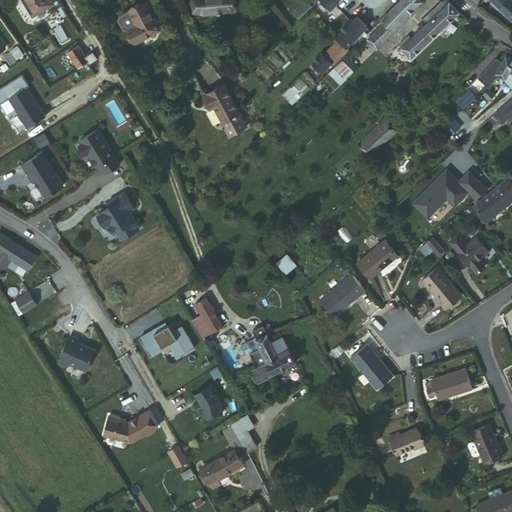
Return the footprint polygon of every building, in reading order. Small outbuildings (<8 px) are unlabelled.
[(50,4),(47,0),(21,0),(31,16),(50,4)] [(229,0),(189,0),(191,15),(230,12),(229,0)] [(320,0),(318,2),(329,13),(336,6),(335,4),(339,0),(320,0)] [(423,0),(401,0),(379,22),(382,25),(390,33),(423,0)] [(492,0),(490,3),(511,21),(511,4),(507,0),(492,0)] [(296,20),(310,8),(303,2),(291,14),(296,20)] [(410,61),(457,15),(447,5),(409,42),(407,40),(404,44),(405,46),(400,51),(406,56),(410,61)] [(148,20),(140,7),(127,14),(136,30),(126,36),(133,48),(158,32),(150,19),(148,20)] [(343,32),(335,39),(337,41),(345,50),(366,29),(356,19),(351,23),(349,21),(340,30),(343,32)] [(392,35),(390,33),(382,25),(368,40),(377,50),(392,35)] [(345,50),(337,41),(322,57),(320,55),(311,65),(320,75),(330,65),(332,67),(347,52),(345,50)] [(90,66),(96,63),(91,55),(83,59),(77,47),(66,53),(75,68),(88,62),(90,66)] [(511,64),(511,61),(504,57),(500,64),(495,61),(477,80),(487,90),(499,78),(503,80),(507,72),(511,64)] [(339,84),(354,71),(344,58),(328,71),(339,84)] [(511,64),(507,72),(503,80),(511,90),(511,89),(511,64)] [(0,101),(8,97),(26,127),(45,116),(26,86),(28,84),(21,73),(0,86),(0,101)] [(301,74),(281,96),(290,105),(306,88),(308,90),(313,86),(301,74)] [(240,114),(223,87),(204,99),(209,108),(212,106),(223,124),(224,124),(232,137),(247,128),(239,115),(240,114)] [(457,101),(463,107),(474,97),(469,91),(457,101)] [(484,91),(479,96),(486,104),(491,99),(484,91)] [(511,99),(491,116),(499,126),(511,114),(511,99)] [(439,128),(448,138),(459,128),(451,118),(439,128)] [(394,129),(384,119),(359,144),(369,153),(394,129)] [(119,165),(103,138),(97,130),(79,141),(81,144),(79,146),(84,155),(88,153),(96,167),(99,168),(101,167),(105,173),(119,165)] [(23,166),(34,183),(36,182),(45,196),(48,197),(64,186),(43,153),(23,166)] [(473,201),(485,191),(467,172),(457,182),(455,180),(453,182),(450,178),(452,177),(444,169),(410,203),(425,217),(444,198),(452,206),(466,194),(473,201)] [(505,181),(471,209),(482,223),(511,198),(511,170),(503,178),(505,181)] [(134,209),(124,193),(107,203),(110,208),(97,215),(97,219),(101,226),(105,227),(107,225),(112,234),(115,232),(120,240),(139,229),(132,217),(130,219),(127,214),(134,209)] [(37,258),(0,232),(0,263),(6,268),(12,259),(28,270),(37,258)] [(439,251),(428,239),(422,243),(433,256),(439,251)] [(395,256),(382,240),(353,263),(366,279),(395,256)] [(458,240),(449,246),(474,280),(483,274),(479,269),(480,264),(487,258),(476,244),(466,251),(458,240)] [(287,252),(276,262),(286,273),(297,264),(287,252)] [(463,301),(436,271),(420,286),(447,314),(463,301)] [(340,311),(362,292),(348,276),(325,295),(340,311)] [(17,300),(25,313),(37,305),(29,292),(17,300)] [(202,313),(192,318),(202,336),(220,326),(205,299),(198,303),(202,313)] [(265,333),(270,330),(266,321),(261,324),(261,321),(248,327),(252,335),(264,330),(265,333)] [(195,348),(183,327),(174,332),(170,325),(168,326),(167,324),(164,326),(164,325),(140,338),(151,357),(165,349),(164,348),(170,344),(179,358),(195,348)] [(270,344),(265,333),(264,330),(252,335),(256,345),(245,350),(251,364),(263,360),(263,359),(275,353),(270,344)] [(275,341),(270,330),(265,333),(270,344),(275,341)] [(69,363),(87,371),(95,351),(77,344),(79,341),(69,337),(59,362),(68,366),(69,363)] [(209,341),(206,341),(206,342),(209,350),(215,345),(213,341),(210,343),(209,341)] [(389,377),(363,346),(346,360),(371,391),(389,377)] [(263,359),(264,363),(269,374),(293,364),(292,361),(296,360),(292,352),(288,353),(287,348),(275,353),(263,359)] [(464,369),(429,379),(435,399),(470,388),(464,369)] [(223,413),(220,399),(211,385),(195,395),(202,406),(205,417),(223,413)] [(131,442),(158,427),(149,411),(129,422),(119,420),(120,418),(109,415),(104,435),(131,442)] [(249,418),(237,423),(241,433),(253,428),(249,418)] [(408,442),(416,435),(406,423),(401,426),(403,428),(393,435),(391,431),(379,439),(393,455),(410,443),(408,442)] [(227,429),(231,438),(237,435),(233,426),(227,429)] [(501,461),(488,428),(469,436),(483,469),(501,461)] [(418,440),(416,435),(408,442),(410,443),(411,445),(418,440)] [(244,465),(236,450),(204,468),(211,482),(244,465)] [(471,506),(471,507),(473,511),(511,511),(511,502),(509,492),(471,506)]
